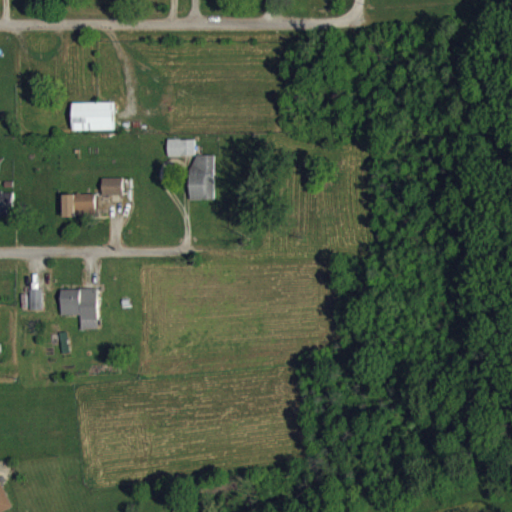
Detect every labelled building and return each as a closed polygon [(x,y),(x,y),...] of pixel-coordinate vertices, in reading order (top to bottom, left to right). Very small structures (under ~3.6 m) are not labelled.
[(115,112),(74,112),(74,140),(115,139),(115,112)] [(196,149),(169,149),(169,165),(196,166),(196,149)] [(191,209),(215,210),(215,165),(192,165),(191,209)] [(124,204),(124,187),(103,188),(103,205),(124,204)] [(96,203),(64,204),(65,226),(97,226),(96,203)] [(30,299),(31,320),(43,319),(43,298),(30,299)] [(98,329),(98,298),(62,299),(62,324),(81,324),(81,329),(98,329)] [(0,511),(10,511),(0,487),(0,511)]
